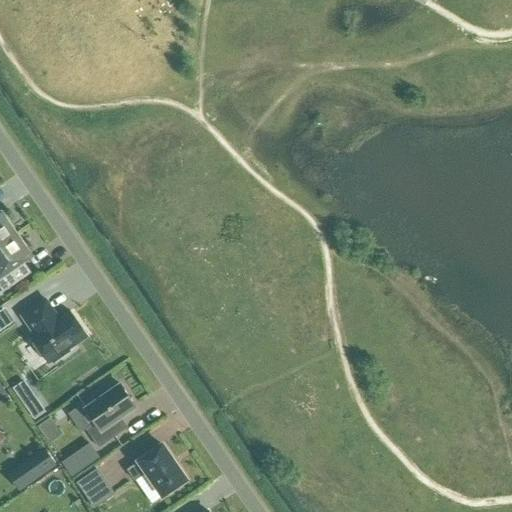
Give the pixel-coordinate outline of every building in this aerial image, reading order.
[(0,246),(17,235),(2,213),(0,215),(0,246)] [(17,235),(0,246),(0,295),(16,284),(8,273),(32,256),(17,235)] [(71,312),(60,319),(46,300),(22,316),(36,336),(32,338),(48,362),(51,359),(53,363),(70,351),(68,348),(87,335),(71,312)] [(117,421),(137,407),(121,385),(87,408),(97,423),(87,429),(99,448),(124,431),(117,421)] [(45,412),(38,402),(27,409),(34,419),(45,412)] [(62,462),(71,476),(100,458),(90,443),(62,462)] [(147,472),(163,496),(186,480),(163,445),(127,470),(134,481),(147,472)] [(45,449),(21,466),(33,482),(56,466),(45,449)] [(113,494),(97,469),(77,483),(94,507),(113,494)]
